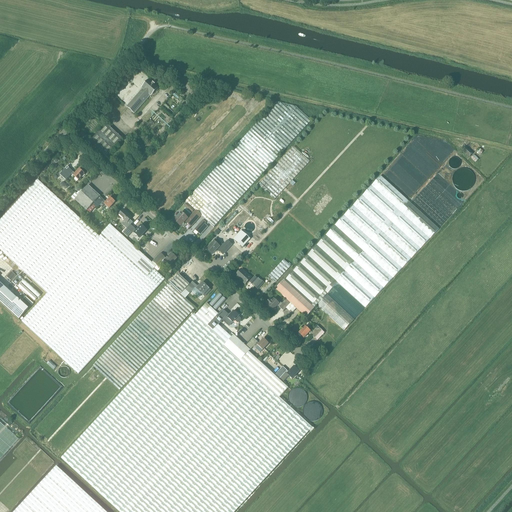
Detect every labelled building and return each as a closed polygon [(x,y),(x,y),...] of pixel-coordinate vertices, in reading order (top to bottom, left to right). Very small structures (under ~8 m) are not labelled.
[(151,96),(158,88),(149,80),(142,88),(142,89),(127,107),(134,114),(150,96),(151,96)] [(106,156),(122,139),(106,124),(90,142),(106,156)] [(260,184),(276,199),(310,161),(294,146),(260,184)] [(469,157),(473,154),(465,147),(462,150),(469,157)] [(78,181),(84,174),(79,169),(74,174),(73,173),(73,172),(67,167),(65,169),(67,170),(61,176),(66,180),(72,174),(78,181)] [(181,214),(175,220),(180,225),(185,220),(186,222),(191,226),(198,218),(201,215),(214,227),(242,197),(214,171),(186,201),(196,211),(194,214),(188,220),(181,214)] [(73,195),(71,198),(74,200),(75,200),(87,211),(92,205),(97,209),(100,205),(102,207),(105,205),(109,209),(115,202),(110,198),(105,203),(104,201),(103,200),(88,186),(79,196),(75,193),(73,195)] [(259,192),(253,199),(266,210),(272,203),(259,192)] [(117,217),(118,215),(125,221),(122,225),(127,229),(130,225),(131,225),(133,223),(130,220),(132,218),(123,210),(121,212),(119,210),(115,215),(117,217)] [(203,220),(195,229),(201,235),(208,227),(205,224),(206,222),(203,220)] [(127,237),(132,232),(139,238),(146,231),(141,226),(136,231),(135,229),(131,225),(130,225),(127,229),(123,233),(127,237)] [(243,232),(235,241),(242,248),(250,239),(243,232)] [(214,242),(207,250),(212,255),(217,249),(219,250),(223,255),(232,245),(227,241),(223,245),(215,238),(212,241),(214,242)] [(153,262),(157,266),(163,260),(170,266),(176,259),(171,254),(166,259),(165,258),(160,254),(153,262)] [(275,283),(291,266),(284,260),(268,276),(275,283)] [(251,278),(242,269),(236,275),(245,284),(251,278)] [(170,284),(181,294),(189,285),(178,275),(170,284)] [(258,278),(257,279),(253,284),(255,287),(258,289),(264,283),(261,280),(261,281),(258,278)] [(41,294),(25,279),(18,286),(35,301),(41,294)] [(284,280),(275,289),(286,299),(291,303),(306,317),(314,308),(284,281),(284,280)] [(0,281),(0,301),(19,319),(29,308),(0,281)] [(189,285),(181,294),(185,299),(195,288),(201,294),(205,297),(211,290),(208,287),(202,283),(198,287),(197,286),(195,284),(192,282),(189,285)] [(216,310),(226,299),(220,293),(209,304),(216,310)] [(270,299),(266,303),(268,305),(273,310),(278,305),(279,307),(283,311),(291,303),(286,299),(282,303),(275,297),(272,301),(270,299)] [(63,459),(77,472),(91,486),(161,411),(224,342),(229,336),(230,335),(218,325),(226,316),(233,323),(235,321),(237,323),(239,323),(240,322),(241,320),(241,319),(240,318),(239,316),(234,311),(229,316),(227,315),(228,314),(223,310),(219,314),(217,312),(208,304),(207,304),(206,303),(196,315),(196,314),(153,361),(131,385),(63,459)] [(315,339),(322,331),(318,326),(312,333),(305,326),(299,334),(304,338),(309,333),(311,334),(310,334),(315,339)] [(161,411),(91,486),(120,511),(123,511),(132,503),(150,483),(160,472),(172,460),(240,386),(252,372),(261,362),(249,351),(256,344),(263,350),(269,343),(264,339),(263,339),(259,344),(257,342),(258,342),(253,338),(246,346),(240,340),(234,335),(232,337),(230,335),(229,336),(224,342),(161,411)] [(54,369),(57,366),(50,360),(47,363),(54,369)] [(132,503),(123,511),(234,511),(312,427),(280,397),(289,387),(280,379),(285,372),(292,379),(299,372),(294,367),(288,372),(287,371),(283,367),(275,375),(261,362),(252,372),(240,386),(172,460),(160,472),(150,483),(132,503)] [(305,398),(305,396),(305,395),(304,394),(303,393),(302,392),(301,392),(300,391),(298,391),(297,391),(296,392),(294,392),(294,393),(293,394),(292,395),(292,397),(292,398),(292,399),(292,401),(293,401),(294,403),(296,404),(298,405),(300,405),(301,404),(302,404),(303,403),(304,402),(305,401),(305,400),(305,398)] [(321,412),(321,410),(321,409),(320,407),(319,406),(318,406),(317,405),(316,404),(314,404),(313,404),(311,405),(310,405),(309,406),(308,407),(307,408),(307,410),(306,411),(306,412),(307,414),(307,415),(308,416),(309,417),(311,418),(312,419),(314,419),(315,419),(316,419),(318,418),(319,417),(320,416),(321,415),(321,413),(321,412)]
